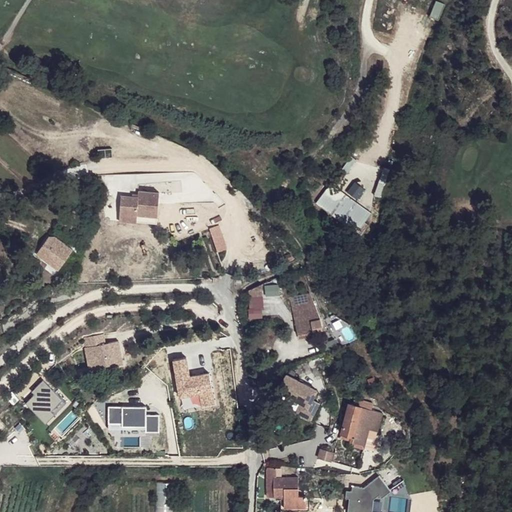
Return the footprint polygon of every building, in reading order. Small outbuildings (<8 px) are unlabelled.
[(186,180),(164,171),(160,180),(182,189),(186,180)] [(359,196),(366,186),(356,178),(349,188),(359,196)] [(358,231),(373,210),(336,182),(320,203),(358,231)] [(160,214),(161,190),(141,189),(140,192),(140,195),(135,195),(123,194),(122,212),(139,213),(160,214)] [(174,215),(198,207),(196,200),(171,208),(174,215)] [(180,231),(207,222),(202,205),(198,207),(174,215),(180,231)] [(82,216),(66,211),(62,222),(78,227),(82,216)] [(139,220),(139,213),(122,212),(122,219),(139,220)] [(37,253),(47,260),(62,241),(55,236),(49,235),(37,253)] [(47,260),(59,268),(73,248),(62,241),(47,260)] [(222,261),(227,260),(223,248),(218,250),(222,261)] [(263,317),(262,295),(247,296),(249,318),(263,317)] [(294,318),(317,312),(310,296),(290,300),(294,318)] [(311,318),(312,322),(320,320),(317,312),(294,318),(295,322),(311,318)] [(311,318),(295,322),(298,335),(313,332),(312,322),(311,318)] [(88,370),(111,365),(106,333),(85,336),(86,343),(67,349),(68,351),(74,362),(78,371),(88,369),(88,370)] [(68,351),(54,362),(39,377),(48,386),(62,371),(74,362),(68,351)] [(319,401),(312,397),(316,388),(285,375),(278,391),(296,400),(301,402),(297,411),(312,417),(319,401)] [(301,402),(296,400),(292,408),(297,411),(301,402)] [(363,401),(362,408),(372,410),(373,403),(363,401)] [(362,408),(348,404),(341,431),(342,431),(353,435),(358,436),(366,439),(369,428),(374,410),(372,410),(362,408)] [(385,413),(374,410),(369,428),(381,431),(385,413)] [(353,435),(342,431),(340,438),(351,441),(351,445),(355,447),(358,436),(353,435)] [(366,439),(358,436),(355,447),(361,448),(364,449),(366,439)] [(366,439),(364,449),(374,451),(377,441),(366,439)] [(331,460),(333,451),(320,448),(318,457),(331,460)] [(267,496),(274,496),(273,475),(277,475),(276,466),(267,466),(267,496)] [(298,496),(297,475),(277,475),(273,475),(274,496),(280,496),(284,496),(298,496)] [(386,511),(389,492),(391,490),(379,475),(364,487),(352,486),(352,491),(350,491),(349,498),(348,511),(349,511),(386,511)] [(154,511),(170,511),(171,482),(155,481),(154,511)] [(280,496),(281,511),(309,511),(308,497),(306,497),(306,509),(284,509),(284,496),(280,496)] [(298,496),(284,496),(284,509),(306,509),(306,497),(298,496)]
